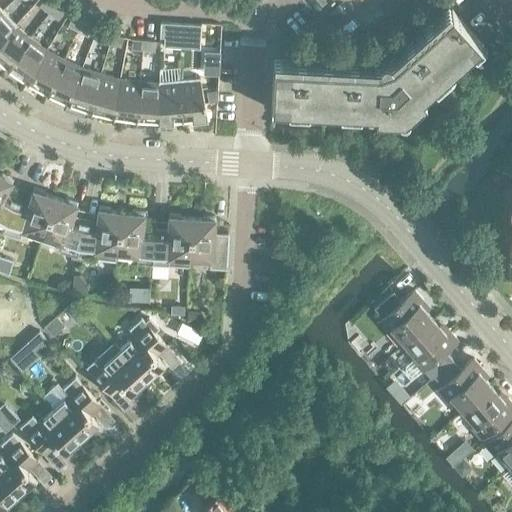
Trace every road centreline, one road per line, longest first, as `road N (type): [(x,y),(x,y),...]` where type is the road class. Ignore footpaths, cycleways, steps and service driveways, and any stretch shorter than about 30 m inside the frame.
road 1 (residential): [(58,511),(238,345),(249,162)]
road 2 (residential): [(511,351),(372,195),(342,178),(249,162)]
road 3 (residential): [(249,162),(104,153),(0,111)]
road 4 (residential): [(249,162),(255,14)]
road 5 (residential): [(255,14),(115,0)]
